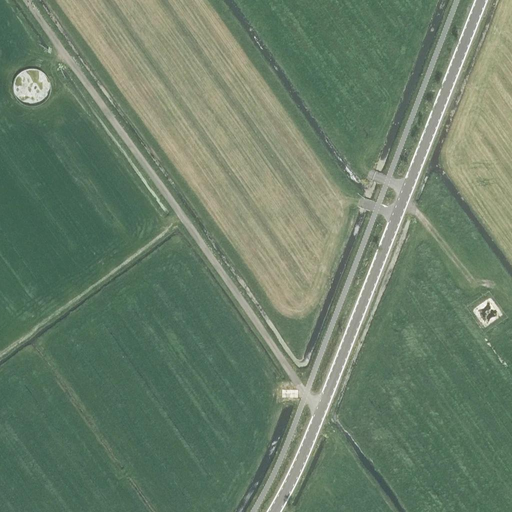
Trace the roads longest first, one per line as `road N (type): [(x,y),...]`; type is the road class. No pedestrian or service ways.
road 1 (secondary): [(273,511),(302,458),(481,0)]
road 2 (track): [(321,408),(304,395),(25,0)]
